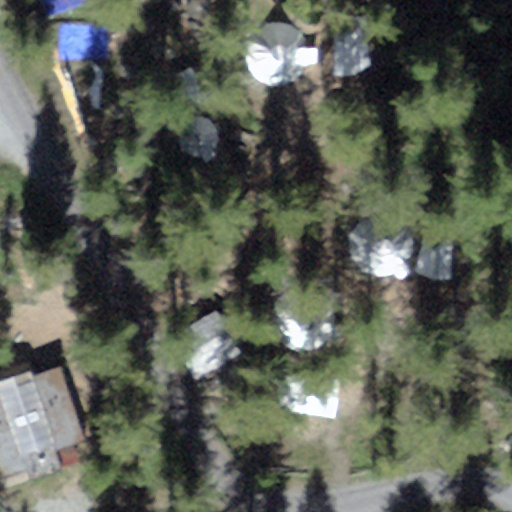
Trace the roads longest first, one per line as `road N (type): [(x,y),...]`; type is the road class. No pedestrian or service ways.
road 1 (track): [(259,511),(246,507),(211,456),(107,246),(0,72)]
road 2 (track): [(511,503),(467,490),(344,511)]
